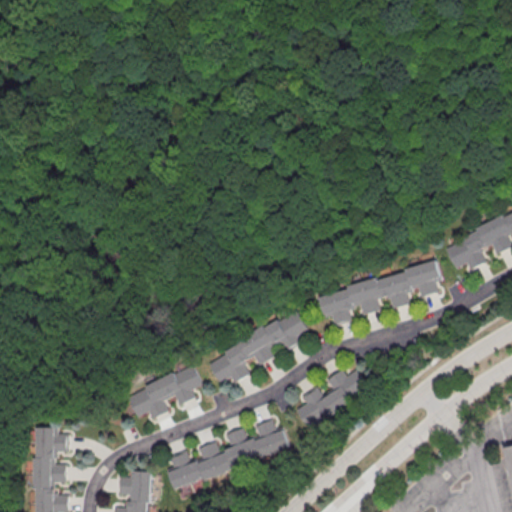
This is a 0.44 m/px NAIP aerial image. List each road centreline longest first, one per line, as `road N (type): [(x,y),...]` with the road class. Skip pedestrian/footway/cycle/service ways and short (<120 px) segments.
road 1 (residential): [(86,511),(94,482),(122,455),(259,399),(342,346),(438,316),(511,274)]
road 2 (residential): [(511,329),(420,391),(287,511)]
road 3 (residential): [(329,511),(439,414),(511,363)]
